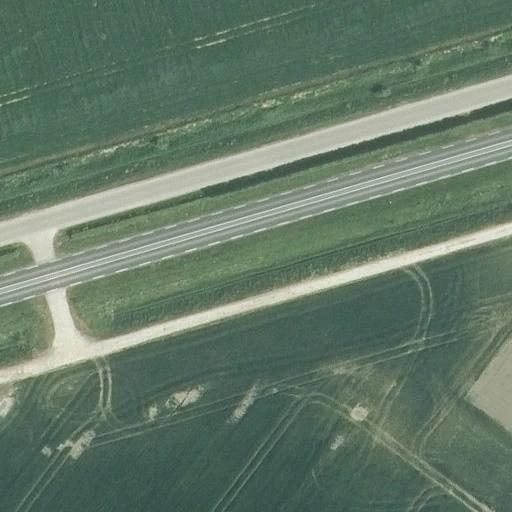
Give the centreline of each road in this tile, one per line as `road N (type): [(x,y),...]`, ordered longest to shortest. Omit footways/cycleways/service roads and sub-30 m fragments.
road 1 (primary): [(0,292),(511,143)]
road 2 (unclassified): [(0,236),(511,87)]
road 3 (track): [(72,355),(511,229)]
